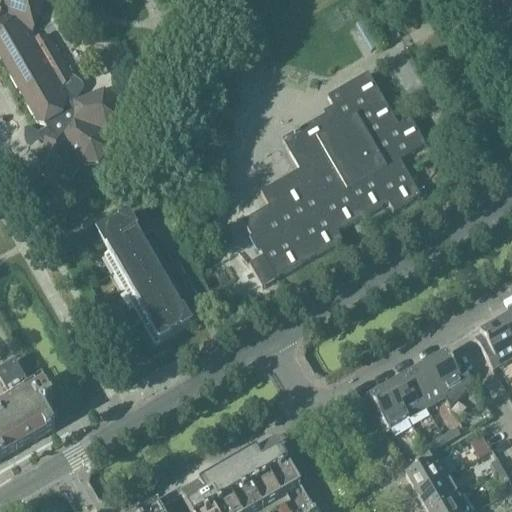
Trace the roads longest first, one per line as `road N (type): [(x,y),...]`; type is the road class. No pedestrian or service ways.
road 1 (residential): [(0,501),(270,342)]
road 2 (residential): [(270,342),(511,204)]
road 3 (residential): [(404,511),(333,392)]
road 4 (residential): [(452,324),(333,392)]
road 5 (residential): [(334,511),(282,422),(310,405)]
